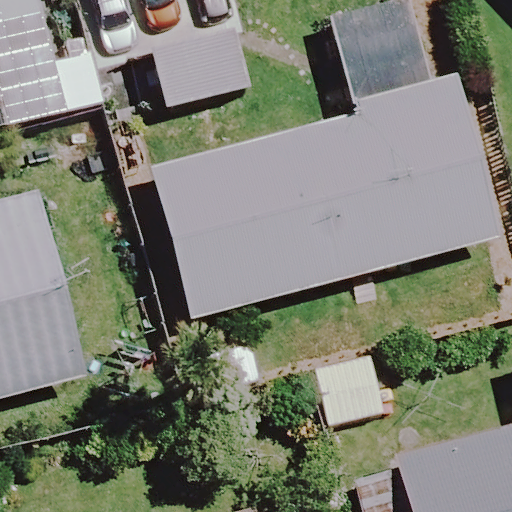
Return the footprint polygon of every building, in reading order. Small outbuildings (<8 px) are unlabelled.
[(0,0),(0,142),(58,128),(25,0),(0,0)] [(224,43),(212,0),(95,0),(115,72),(224,43)] [(488,253),(445,92),(341,120),(344,134),(143,189),(183,335),(488,253)] [(0,414),(41,404),(0,241),(0,414)] [(511,444),(344,485),(350,511),(511,511),(511,370),(511,371),(511,374),(511,444)]
